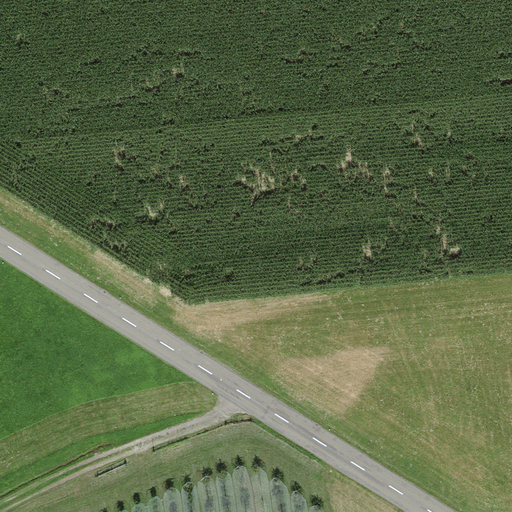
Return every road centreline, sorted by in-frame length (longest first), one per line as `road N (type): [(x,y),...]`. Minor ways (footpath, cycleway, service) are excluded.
road 1 (tertiary): [(431,511),(0,241)]
road 2 (track): [(0,510),(254,401)]
